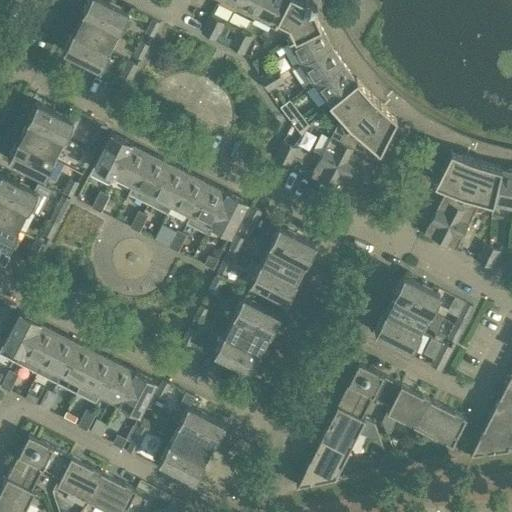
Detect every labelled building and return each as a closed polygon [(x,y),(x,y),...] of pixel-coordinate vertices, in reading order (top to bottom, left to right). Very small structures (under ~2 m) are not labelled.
[(117,28),(117,29),(118,30),(128,12),(105,0),(86,0),(81,11),(83,12),(83,11),(117,28)] [(216,0),(216,1),(234,10),(239,0),(216,0)] [(252,19),(255,14),(261,0),(239,0),(234,10),(252,19)] [(274,24),(277,18),(286,0),(261,0),(255,14),(274,24)] [(293,36),(320,24),(310,3),(305,0),(286,0),(277,18),(288,24),(293,36)] [(73,31),(107,49),(107,48),(117,29),(117,28),(83,11),(83,12),(73,31)] [(209,15),(201,32),(215,39),(223,22),(209,15)] [(145,31),(152,35),(159,21),(152,18),(145,31)] [(288,39),(300,61),(330,43),(320,24),(293,36),(288,39)] [(229,46),(236,49),(244,32),(237,29),(229,46)] [(73,31),(71,30),(62,48),(99,67),(109,49),(107,48),(107,49),(73,31)] [(251,36),(244,32),(236,49),(243,53),(251,36)] [(141,58),(148,44),(140,40),(133,54),(141,58)] [(313,81),(342,61),(330,43),(300,61),(313,81)] [(137,64),(127,59),(115,82),(126,87),(137,64)] [(355,78),(342,61),(313,81),(328,100),(328,101),(355,78)] [(276,67),(259,76),(263,82),(279,73),(276,67)] [(283,80),(279,73),(263,82),(267,90),(283,80)] [(356,77),(355,78),(328,101),(340,115),(310,175),(341,191),(367,140),(380,149),(396,116),(384,106),(370,93),(356,77)] [(288,100),(280,106),(288,117),(296,111),(288,100)] [(62,137),(63,138),(73,120),(35,101),(26,119),(28,120),(62,137)] [(190,125),(195,116),(185,111),(181,121),(190,125)] [(52,156),(62,137),(28,120),(18,139),(18,140),(51,157),(52,156)] [(95,120),(85,140),(96,146),(107,125),(95,120)] [(114,175),(114,174),(131,141),(131,140),(111,130),(93,164),(114,175)] [(18,140),(18,139),(16,138),(7,157),(44,176),(54,157),(52,156),(51,157),(18,140)] [(283,140),(274,157),(288,164),(297,147),(283,140)] [(114,174),(133,183),(149,151),(131,141),(114,174)] [(480,198),(491,201),(500,167),(500,166),(480,160),(463,154),(445,147),(430,177),(448,184),(423,232),(455,248),(480,198)] [(93,152),(84,148),(77,162),(86,167),(93,152)] [(148,201),(152,193),(168,161),(149,151),(133,183),(128,191),(148,201)] [(168,161),(152,193),(148,201),(167,212),(171,203),(188,170),(168,161)] [(511,205),(511,169),(500,167),(491,201),(511,205)] [(171,203),(190,213),(207,180),(188,170),(171,203)] [(0,194),(26,207),(26,208),(27,209),(37,191),(0,172),(0,194)] [(205,231),(209,223),(226,190),(207,180),(190,213),(186,221),(205,231)] [(209,223),(229,234),(247,199),(226,189),(226,190),(209,223)] [(100,191),(96,198),(104,202),(108,195),(100,191)] [(16,227),(26,208),(26,207),(0,194),(0,219),(15,228),(16,227)] [(60,197),(53,211),(61,214),(68,201),(60,197)] [(100,210),(104,202),(96,198),(92,206),(100,210)] [(261,210),(251,205),(239,226),(250,232),(261,210)] [(138,210),(134,218),(142,222),(146,214),(138,210)] [(138,230),(142,222),(134,218),(131,226),(138,230)] [(0,219),(0,242),(8,246),(18,228),(16,227),(15,228),(0,219)] [(42,233),(49,237),(56,223),(49,219),(42,233)] [(277,224),(268,242),(270,243),(304,260),(303,261),(305,261),(315,243),(277,224)] [(177,230),(173,237),(181,242),(185,234),(177,230)] [(228,247),(237,251),(244,237),(235,233),(228,247)] [(177,249),(181,242),(173,237),(169,245),(177,249)] [(36,238),(24,261),(35,266),(46,244),(36,238)] [(485,242),(476,259),(490,267),(499,250),(485,242)] [(294,280),(303,261),(304,260),(270,243),(260,262),(260,263),(293,280),(294,280)] [(208,255),(204,263),(212,267),(216,259),(208,255)] [(224,256),(217,270),(225,274),(232,260),(224,256)] [(260,263),(260,262),(258,262),(249,280),(286,299),(296,281),(294,280),(293,280),(260,263)] [(395,293),(429,310),(428,311),(430,312),(439,293),(402,274),(393,293),(394,293),(395,293)] [(215,275),(208,289),(215,293),(222,279),(215,275)] [(395,293),(394,293),(385,313),(384,313),(418,330),(419,330),(428,311),(429,310),(395,293)] [(234,313),(268,331),(267,331),(269,332),(279,314),(241,295),(232,313),(234,314),(234,313)] [(15,304),(5,299),(0,308),(0,330),(1,331),(15,304)] [(458,315),(466,319),(473,305),(465,301),(458,315)] [(200,304),(193,318),(200,322),(207,308),(200,304)] [(2,344),(0,347),(0,352),(18,362),(19,360),(39,319),(20,309),(2,344)] [(418,330),(384,313),(385,313),(383,312),(374,330),(411,349),(420,331),(419,330),(418,330)] [(257,351),(258,350),(267,331),(268,331),(234,313),(234,314),(224,333),(224,334),(257,351)] [(39,319),(19,360),(18,362),(37,371),(58,330),(39,320),(40,319),(39,319)] [(455,341),(461,327),(454,323),(447,337),(455,341)] [(181,341),(189,344),(189,343),(195,333),(196,331),(188,327),(181,341)] [(77,340),(58,330),(37,371),(56,380),(77,340)] [(224,334),(224,333),(222,332),(213,351),(250,370),(260,351),(258,350),(257,351),(224,334)] [(195,333),(189,343),(200,349),(206,338),(195,333)] [(97,350),(77,340),(56,380),(76,390),(97,350)] [(440,370),(451,347),(441,342),(429,364),(440,370)] [(99,392),(116,359),(97,350),(76,390),(95,400),(99,392)] [(117,402),(118,402),(136,368),(135,368),(134,369),(116,359),(99,392),(118,401),(117,402)] [(361,416),(372,395),(389,404),(390,404),(400,383),(358,361),(336,404),(361,417),(361,416)] [(136,368),(118,402),(137,413),(155,378),(136,368)] [(9,370),(5,377),(13,381),(17,374),(9,370)] [(511,375),(509,374),(493,406),(511,415),(511,375)] [(9,389),(13,381),(5,377),(1,385),(9,389)] [(169,383),(162,379),(155,392),(162,396),(169,383)] [(389,404),(386,410),(419,427),(433,399),(400,383),(390,404),(389,404)] [(47,389),(43,397),(51,401),(55,393),(47,389)] [(39,405),(47,409),(51,401),(43,397),(39,405)] [(419,427),(451,443),(465,416),(433,399),(419,427)] [(177,422),(178,422),(179,422),(212,439),(212,440),(214,441),(223,422),(180,400),(171,418),(177,421),(177,422)] [(347,450),(364,417),(361,416),(361,417),(336,404),(320,436),(347,450)] [(511,415),(493,406),(469,452),(506,447),(511,436),(511,415)] [(86,409),(82,417),(90,421),(93,413),(86,409)] [(149,433),(154,422),(141,416),(136,426),(149,433)] [(82,417),(78,424),(86,428),(90,421),(82,417)] [(202,459),(212,440),(212,439),(179,422),(178,422),(169,442),(168,442),(202,459)] [(31,488),(42,467),(59,476),(60,476),(71,454),(28,433),(6,476),(31,488)] [(117,434),(113,442),(121,446),(125,438),(117,434)] [(126,449),(133,453),(140,439),(133,435),(126,449)] [(320,436),(295,484),(334,476),(347,450),(320,436)] [(168,442),(169,442),(167,441),(157,459),(195,478),(204,460),(202,459),(168,442)] [(71,454),(60,476),(59,476),(56,482),(89,499),(103,471),(71,454)] [(103,471),(89,499),(115,511),(122,511),(125,509),(130,511),(138,511),(146,497),(134,491),(135,488),(103,471)] [(6,476),(0,487),(0,511),(22,511),(34,489),(31,488),(6,476)]
